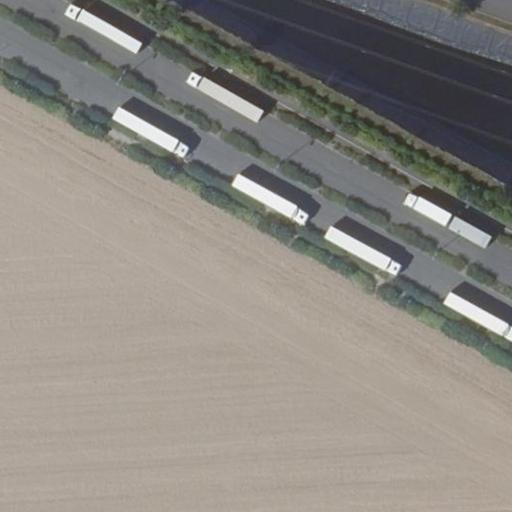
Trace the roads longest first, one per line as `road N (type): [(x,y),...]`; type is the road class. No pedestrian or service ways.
road 1 (tertiary): [(0,35),(511,319)]
road 2 (tertiary): [(511,268),(26,0)]
